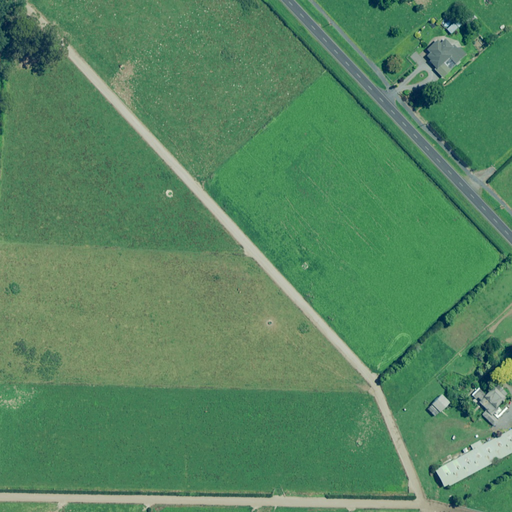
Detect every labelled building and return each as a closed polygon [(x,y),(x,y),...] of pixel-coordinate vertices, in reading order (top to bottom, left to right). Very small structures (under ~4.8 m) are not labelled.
[(452,47),(444,39),(440,42),(437,40),(427,50),(430,53),(426,56),(430,60),(429,62),(437,69),(435,71),(442,78),(465,55),(454,45),(452,47)] [(495,408),(496,407),(500,403),(502,406),(508,399),(506,397),(508,394),(496,383),(484,395),(483,397),(495,408)] [(483,397),(484,395),(478,389),(472,396),(487,410),(482,415),(493,426),(497,421),(491,415),(494,412),(497,415),(502,410),(499,407),(498,409),(496,407),(495,408),(483,397)] [(450,402),(442,395),(432,405),(440,412),(450,402)] [(438,414),(431,406),(428,409),(434,417),(438,414)] [(511,436),(507,428),(427,471),(436,487),(511,446),(511,436)]
